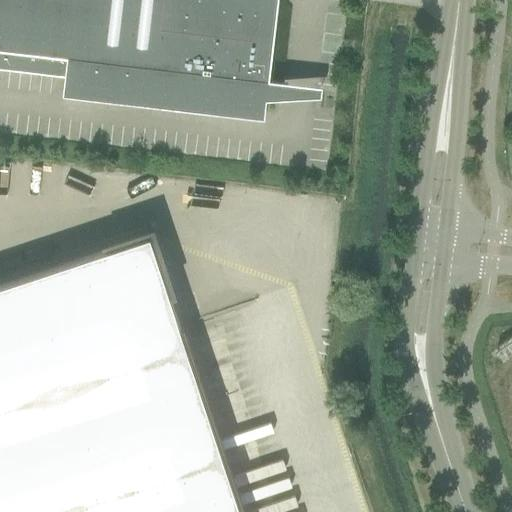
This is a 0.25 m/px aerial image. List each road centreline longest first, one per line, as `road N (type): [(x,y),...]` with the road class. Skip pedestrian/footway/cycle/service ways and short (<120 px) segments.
road 1 (unknown): [(0,240),(145,209),(235,231),(258,261),(282,374),(347,511)]
road 2 (unknown): [(301,0),(290,101),(241,127),(0,96)]
road 3 (tertiary): [(456,11),(438,67),(415,243)]
road 4 (tertiary): [(444,228),(462,71),(456,11)]
road 5 (tertiary): [(415,243),(405,351),(412,389),(439,439)]
road 6 (tertiary): [(439,439),(432,352),(441,264)]
